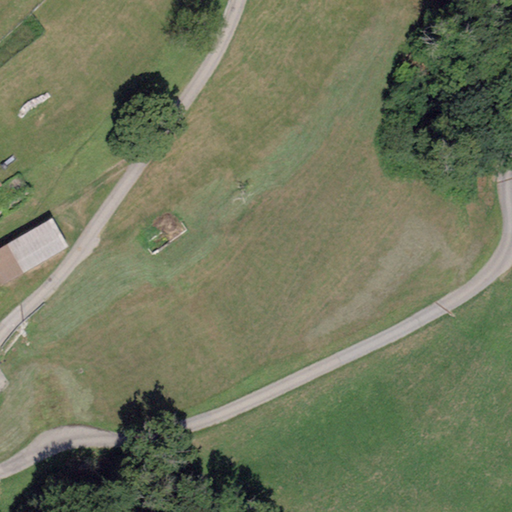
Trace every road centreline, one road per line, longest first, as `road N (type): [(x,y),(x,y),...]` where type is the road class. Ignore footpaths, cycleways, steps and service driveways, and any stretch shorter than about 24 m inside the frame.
road 1 (unclassified): [(0,473),(51,448),(185,427),(411,327),(476,286),(501,258),(511,151)]
road 2 (unclassified): [(233,0),(217,47),(176,112),(68,266),(0,336)]
